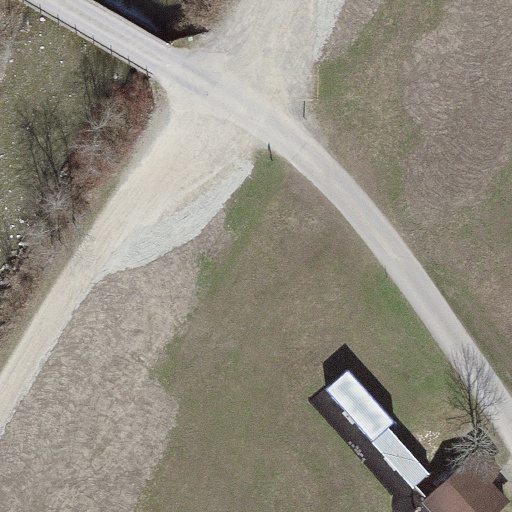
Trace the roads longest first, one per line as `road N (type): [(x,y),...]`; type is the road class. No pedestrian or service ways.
road 1 (track): [(221,85),(364,208),(511,444)]
road 2 (track): [(221,85),(31,342),(0,403)]
road 3 (residential): [(56,0),(221,85)]
